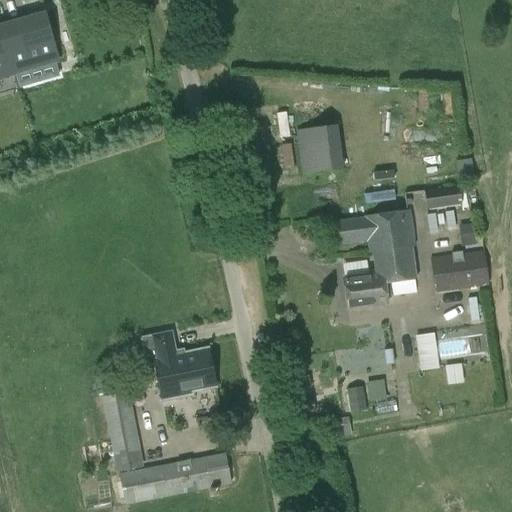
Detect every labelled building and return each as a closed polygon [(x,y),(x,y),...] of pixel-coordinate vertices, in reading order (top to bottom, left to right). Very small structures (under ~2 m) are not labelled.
[(45,20),(15,28),(14,24),(0,27),(0,32),(12,74),(57,61),(45,20)] [(0,77),(12,74),(0,32),(0,77)] [(299,118),(300,130),(295,131),(300,175),(343,169),(337,125),(332,126),(330,113),(299,118)] [(459,186),(424,191),(426,210),(462,205),(459,186)] [(364,192),(365,201),(395,200),(394,190),(364,192)] [(389,304),(386,285),(416,280),(410,242),(415,242),(410,210),(330,222),(333,247),(366,243),(371,276),(343,279),(347,309),(389,304)] [(474,224),(458,226),(461,247),(477,245),(474,224)] [(431,260),(435,292),(488,285),(484,252),(463,254),(462,252),(451,253),(452,257),(431,260)] [(435,332),(416,334),(420,369),(439,367),(435,332)] [(212,393),(211,388),(215,387),(207,351),(183,356),(182,353),(174,355),(170,334),(143,339),(147,363),(155,362),(163,401),(190,395),(189,392),(195,391),(196,396),(212,393)] [(366,383),(369,402),(386,399),(383,380),(366,383)] [(353,411),(368,407),(363,385),(348,389),(353,411)] [(102,396),(116,472),(143,467),(129,391),(102,396)] [(231,485),(224,455),(118,474),(124,505),(231,485)]
